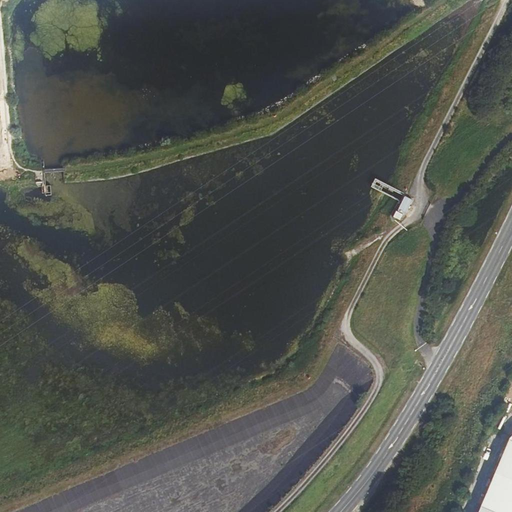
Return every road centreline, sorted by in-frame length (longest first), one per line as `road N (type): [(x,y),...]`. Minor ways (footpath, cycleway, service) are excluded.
road 1 (track): [(425,212),(389,236),(315,380),(303,389),(11,511)]
road 2 (secondary): [(511,225),(437,369),(340,511)]
road 3 (track): [(341,330),(377,365),(375,390),(276,511)]
